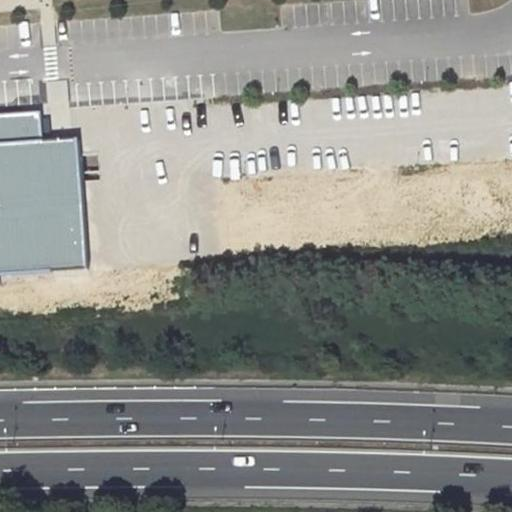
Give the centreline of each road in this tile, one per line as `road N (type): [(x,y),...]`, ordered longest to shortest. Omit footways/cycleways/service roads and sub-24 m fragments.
road 1 (trunk): [(511,427),(158,416),(0,420)]
road 2 (trunk): [(0,470),(511,477)]
